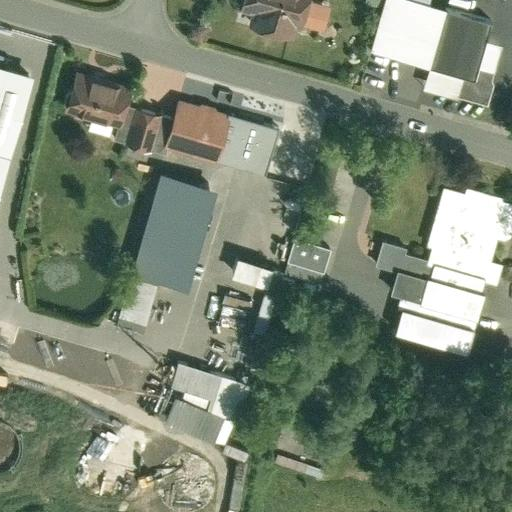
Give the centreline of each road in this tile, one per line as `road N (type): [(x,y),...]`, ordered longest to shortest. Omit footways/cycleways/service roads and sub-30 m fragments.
road 1 (residential): [(131,46),(511,148)]
road 2 (residential): [(0,11),(131,46)]
